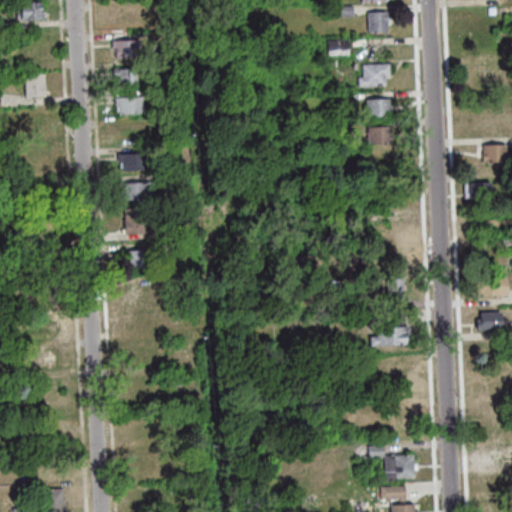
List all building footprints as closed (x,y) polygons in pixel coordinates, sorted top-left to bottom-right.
[(13,3),(33,2),(34,19),(10,20),(10,13),(13,13),(13,3)] [(349,5),(350,15),(333,16),(332,6),(349,5)] [(139,25),(139,8),(109,8),(109,25),(139,25)] [(363,12),(383,11),(384,31),(364,32),(363,12)] [(112,56),(112,47),(108,47),(108,40),(136,39),(137,55),(112,56)] [(343,39),(344,54),(324,54),(324,40),(343,39)] [(511,56),(496,58),(498,82),(511,81),(511,56)] [(385,63),(386,75),(380,75),(381,85),(359,86),(359,85),(354,85),(354,77),(359,77),(358,64),(385,63)] [(137,83),(113,84),(113,75),(109,76),(109,69),(148,68),(149,77),(137,78),(137,83)] [(17,75),(37,73),(39,91),(40,91),(40,96),(19,98),(17,75)] [(333,94),(346,94),(346,103),(333,104),(333,94)] [(112,104),(111,97),(139,96),(140,112),(115,113),(115,104),(112,104)] [(362,99),(385,98),(386,116),(362,116),(362,99)] [(49,107),(24,107),(24,125),(49,125),(49,107)] [(490,132),(511,131),(511,111),(490,111),(490,132)] [(117,124),(117,141),(142,141),(142,124),(117,124)] [(386,126),(387,143),(365,144),(364,127),(386,126)] [(47,166),(47,140),(28,140),(28,166),(47,166)] [(502,144),(503,161),(480,161),(479,144),(502,144)] [(142,169),(119,170),(118,160),(114,160),(114,154),(142,153),(142,169)] [(163,185),(162,173),(178,173),(179,184),(163,185)] [(49,180),(34,176),(29,189),(44,194),(49,180)] [(144,197),(119,198),(119,183),(149,182),(149,191),(144,191),(144,197)] [(465,183),(486,182),(486,197),(465,198),(465,183)] [(121,233),(120,208),(140,208),(140,233),(121,233)] [(32,258),(53,258),(53,236),(32,236),(32,258)] [(180,248),(165,249),(164,239),(180,239),(180,248)] [(405,259),(405,241),(376,241),(376,259),(405,259)] [(147,266),(123,267),(122,251),(153,250),(154,257),(147,257),(147,266)] [(503,276),(503,295),(478,296),(478,293),(473,294),(472,284),(477,283),(477,277),(503,276)] [(399,278),(400,299),(383,299),(382,279),(399,278)] [(124,305),(123,287),(145,286),(145,304),(124,305)] [(355,296),(355,306),(343,306),(343,297),(355,296)] [(153,311),(123,311),(123,328),(153,328),(153,311)] [(477,312),(497,312),(497,322),(502,322),(502,332),(495,332),(495,329),(473,329),(473,320),(477,319),(477,312)] [(31,338),(54,338),(54,319),(31,319),(31,338)] [(373,328),(404,326),(404,335),(402,335),(402,344),(367,345),(367,336),(373,336),(373,328)] [(60,368),(60,349),(31,349),(31,368),(60,368)] [(388,428),(410,428),(410,403),(388,403),(388,428)] [(498,418),(482,418),(482,436),(498,436),(498,418)] [(476,445),(502,444),(503,462),(477,463),(476,445)] [(353,446),(380,445),(381,456),(353,457),(353,446)] [(134,467),(157,467),(157,447),(134,447),(134,467)] [(409,454),(410,477),(393,478),(393,480),(383,480),(382,456),(409,454)] [(377,486),(401,485),(402,498),(377,499),(377,486)] [(38,511),(37,490),(57,489),(58,511),(38,511)] [(390,503),(389,511),(418,511),(419,503),(390,503)]
